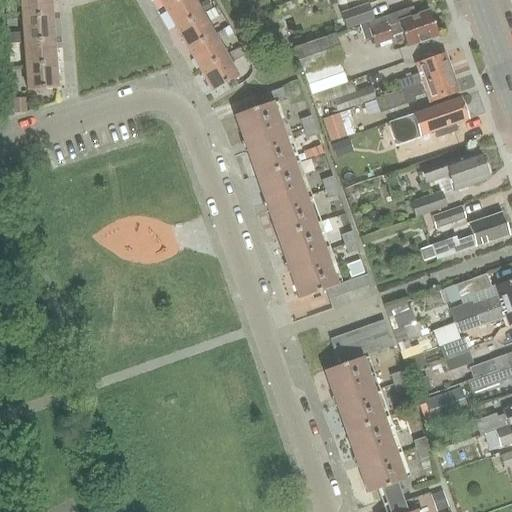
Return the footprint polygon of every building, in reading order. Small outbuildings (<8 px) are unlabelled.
[(20,0),(22,20),(52,17),(50,0),(20,0)] [(158,0),(164,9),(180,0),(158,0)] [(193,0),(180,0),(164,9),(176,30),(202,15),(193,0)] [(207,1),(200,5),(205,14),(212,9),(207,1)] [(368,4),(340,14),(346,30),(374,20),(368,4)] [(213,9),(205,14),(210,22),(218,17),(213,9)] [(429,11),(415,16),(412,9),(360,27),(365,41),(372,39),(375,46),(394,40),(393,38),(402,35),(406,48),(438,37),(429,11)] [(202,15),(176,30),(188,51),(214,35),(211,30),(202,15)] [(24,43),(54,41),(52,17),(22,20),(23,33),(24,43)] [(229,27),(214,35),(218,42),(233,34),(229,27)] [(23,33),(6,34),(7,45),(24,43),(23,33)] [(214,35),(188,51),(200,71),(226,56),(218,42),(214,35)] [(335,36),(295,50),(302,72),(342,58),(335,36)] [(26,67),(56,65),(54,41),(24,43),(26,67)] [(240,49),(229,55),(234,63),(245,56),(240,49)] [(400,91),(450,73),(443,53),(414,63),(418,74),(397,81),(400,91)] [(226,56),(200,71),(212,93),(239,77),(231,64),(226,56)] [(28,92),(57,89),(56,65),(26,67),(28,92)] [(428,103),(457,93),(450,73),(400,91),(374,100),(379,113),(414,101),(413,97),(424,93),(428,103)] [(346,84),(317,94),(321,106),(333,101),(336,111),(374,97),(371,88),(355,93),(352,82),(346,84)] [(262,107),(233,116),(244,147),(283,133),(273,104),(286,100),(282,89),(259,98),(262,107)] [(398,144),(418,136),(434,131),(435,134),(450,128),(449,126),(467,119),(459,98),(391,122),(398,144)] [(25,99),(12,99),(13,114),(26,113),(25,99)] [(342,112),(321,119),(329,142),(350,134),(342,112)] [(302,129),(314,125),(311,116),(299,121),(302,129)] [(314,125),(302,129),(306,140),(317,136),(314,125)] [(283,133),(244,147),(255,178),(294,164),(283,133)] [(348,139),(331,145),(335,158),(353,152),(348,139)] [(320,146),(314,148),(317,157),(323,155),(320,146)] [(314,148),(302,153),(303,155),(305,160),(305,161),(312,158),(312,159),(317,157),(314,148)] [(487,177),(489,172),(487,166),(482,164),(478,151),(444,164),(442,160),(419,168),(425,184),(447,176),(453,191),(455,190),(459,192),(465,190),(467,186),(488,179),(487,177)] [(303,155),(295,158),(297,163),(305,160),(303,155)] [(294,164),(255,178),(266,209),(305,195),(294,164)] [(330,178),(320,182),(323,191),(334,187),(330,178)] [(334,187),(323,191),(326,199),(337,196),(334,187)] [(410,204),(414,217),(445,207),(441,193),(410,204)] [(305,195),(266,209),(277,240),(316,226),(305,195)] [(431,219),(434,229),(465,218),(461,208),(431,219)] [(436,260),(507,235),(500,213),(467,225),(471,236),(456,241),(455,237),(431,246),(436,260)] [(316,226),(277,240),(288,270),(327,257),(316,226)] [(352,233),(340,237),(343,246),(355,242),(352,233)] [(355,242),(343,246),(346,255),(358,250),(355,242)] [(327,257),(288,270),(299,301),(325,292),(328,301),(371,287),(367,276),(337,286),(327,257)] [(485,275),(454,287),(459,299),(490,287),(485,275)] [(454,323),(511,302),(511,279),(494,286),(497,296),(472,305),(472,303),(450,311),(454,323)] [(511,302),(454,323),(458,335),(480,327),(480,326),(504,317),(508,326),(511,324),(511,302)] [(391,317),(388,319),(392,331),(396,329),(410,324),(411,324),(406,312),(391,317)] [(463,339),(439,348),(443,357),(466,349),(463,339)] [(406,350),(414,368),(431,361),(423,343),(406,350)] [(466,349),(443,357),(447,369),(471,361),(466,349)] [(511,352),(492,359),(469,367),(473,379),(487,374),(496,371),(511,364),(511,352)] [(334,403),(374,389),(363,358),(360,359),(349,363),(338,367),(323,372),(334,403)] [(473,379),(467,381),(470,392),(511,377),(511,364),(496,371),(487,374),(473,379)] [(420,371),(412,374),(419,395),(431,391),(426,377),(422,378),(420,371)] [(402,372),(389,376),(392,386),(405,381),(402,372)] [(405,381),(392,386),(395,395),(408,390),(405,381)] [(345,434),(384,420),(374,389),(334,403),(345,434)] [(458,390),(425,403),(431,420),(465,408),(458,390)] [(496,414),(474,422),(480,436),(483,435),(507,426),(511,424),(511,406),(502,410),(503,415),(497,417),(496,414)] [(356,464),(395,451),(384,420),(345,434),(356,464)] [(511,424),(507,426),(483,435),(489,450),(511,441),(511,424)] [(422,438),(412,441),(416,454),(426,450),(422,438)] [(426,450),(416,454),(421,466),(427,464),(426,459),(428,458),(426,450)] [(367,495),(381,490),(405,482),(406,481),(395,451),(356,464),(367,495)] [(511,452),(500,457),(504,468),(511,465),(511,452)] [(387,505),(411,497),(405,482),(381,490),(387,505)] [(416,511),(411,497),(387,505),(389,511),(416,511)]
